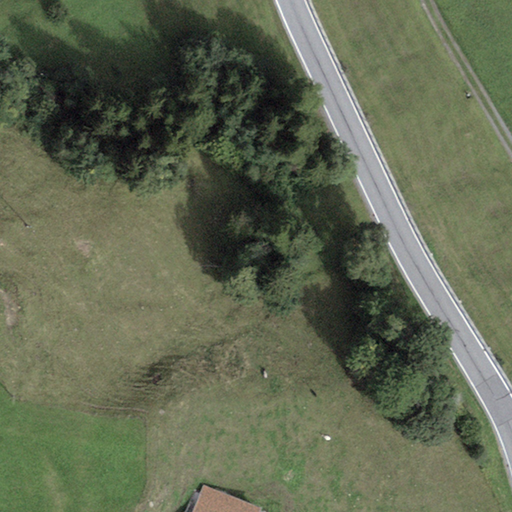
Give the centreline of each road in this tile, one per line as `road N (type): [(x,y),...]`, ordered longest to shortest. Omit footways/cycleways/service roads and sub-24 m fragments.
road 1 (tertiary): [(292,0),(333,99),(511,430)]
road 2 (track): [(511,155),(420,0)]
